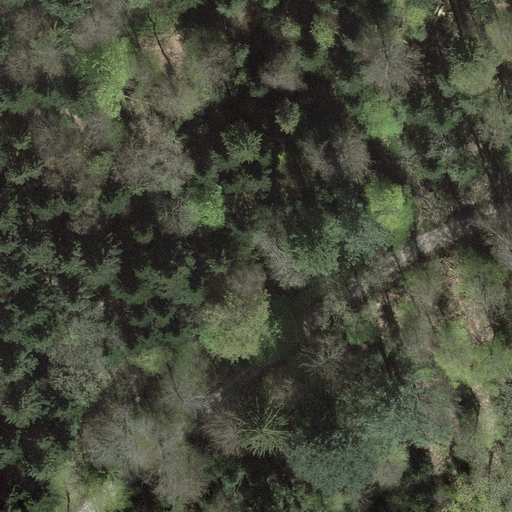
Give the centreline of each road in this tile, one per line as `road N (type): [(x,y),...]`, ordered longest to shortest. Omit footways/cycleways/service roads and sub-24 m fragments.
road 1 (track): [(511,48),(0,16)]
road 2 (track): [(95,511),(288,335)]
road 3 (track): [(288,335),(383,265),(511,207)]
